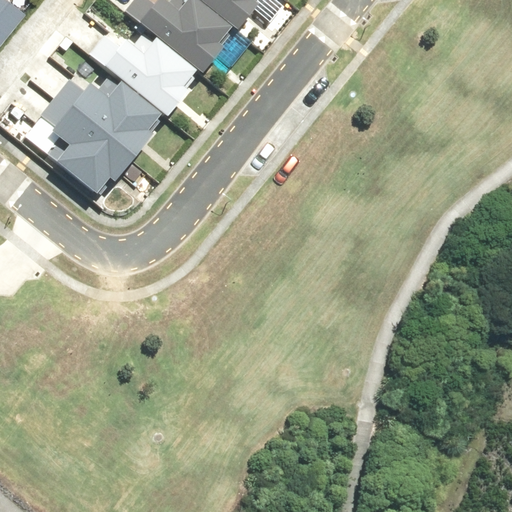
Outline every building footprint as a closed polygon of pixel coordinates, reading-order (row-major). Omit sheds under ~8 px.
[(0,0),(0,34),(21,9),(10,0),(0,0)] [(159,0),(125,0),(118,9),(205,72),(233,34),(189,3),(180,15),(159,0)] [(193,0),(241,34),(265,0),(193,0)] [(109,30),(89,57),(172,121),(187,101),(180,96),(196,75),(141,34),(131,47),(109,30)] [(54,134),(41,151),(100,194),(114,177),(125,185),(150,152),(142,147),(163,119),(111,81),(101,95),(71,72),(36,120),(54,134)]
